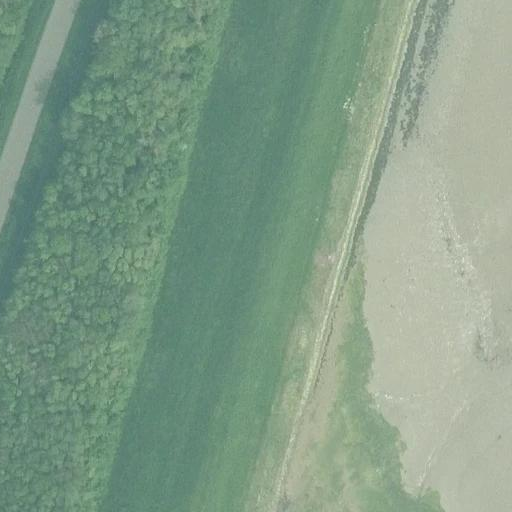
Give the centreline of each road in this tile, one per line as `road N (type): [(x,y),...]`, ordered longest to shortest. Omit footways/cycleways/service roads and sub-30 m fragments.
road 1 (track): [(344,0),(205,511)]
road 2 (unclassified): [(0,193),(69,0)]
